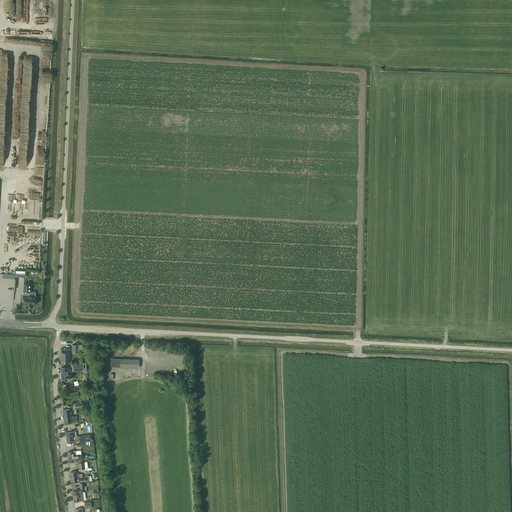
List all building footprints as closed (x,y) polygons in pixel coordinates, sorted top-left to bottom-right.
[(7,239),(18,239),(18,234),(21,234),(21,230),(16,229),(16,233),(14,233),(14,230),(7,230),(7,239)] [(23,295),(23,304),(27,304),(27,305),(31,305),(35,305),(36,302),(37,303),(37,299),(36,298),(36,296),(29,296),(29,292),(30,292),(30,284),(24,283),(23,291),(24,291),(23,295)] [(83,344),(72,344),(72,352),(83,353),(83,344)] [(61,362),(69,362),(69,353),(61,353),(61,362)] [(112,358),(111,362),(111,367),(119,367),(119,368),(139,368),(139,359),(120,358),(120,361),(115,361),(115,358),(112,358)] [(61,368),(61,369),(61,379),(71,379),(71,375),(67,375),(67,369),(67,368),(61,368)] [(63,409),(64,423),(75,421),(75,422),(78,422),(77,416),(70,416),(70,415),(72,414),(72,412),(69,412),(69,409),(63,409)] [(66,433),(67,442),(77,441),(77,442),(91,440),(90,434),(76,437),(75,431),(66,433)] [(69,462),(75,461),(77,461),(75,451),(67,452),(69,462)] [(78,473),(76,473),(76,471),(70,472),(71,481),(77,481),(76,477),(79,477),(78,473)] [(76,491),(73,492),(74,501),(83,500),(81,490),(79,491),(78,489),(75,489),(76,491)]
